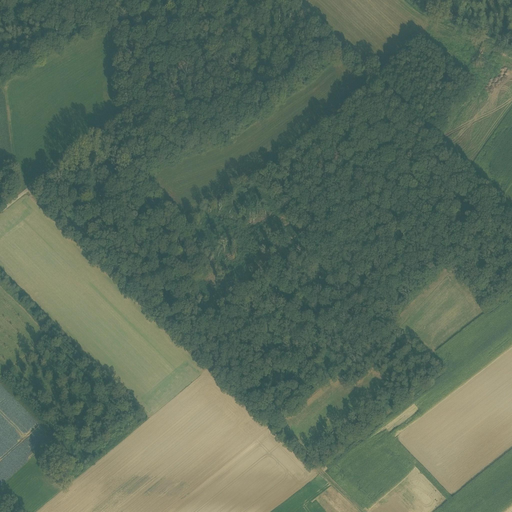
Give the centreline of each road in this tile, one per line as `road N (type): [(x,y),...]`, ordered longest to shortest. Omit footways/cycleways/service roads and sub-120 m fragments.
road 1 (track): [(29,186),(363,511)]
road 2 (unclassified): [(278,0),(0,210)]
road 3 (unclassified): [(511,211),(296,0)]
